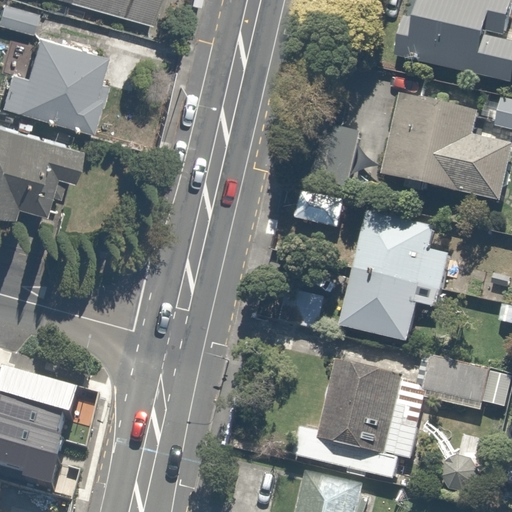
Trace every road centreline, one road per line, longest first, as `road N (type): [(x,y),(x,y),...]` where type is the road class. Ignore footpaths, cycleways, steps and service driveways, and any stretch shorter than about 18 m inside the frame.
road 1 (secondary): [(173,342),(253,0)]
road 2 (residential): [(173,342),(0,293)]
road 3 (secondary): [(136,511),(173,342)]
